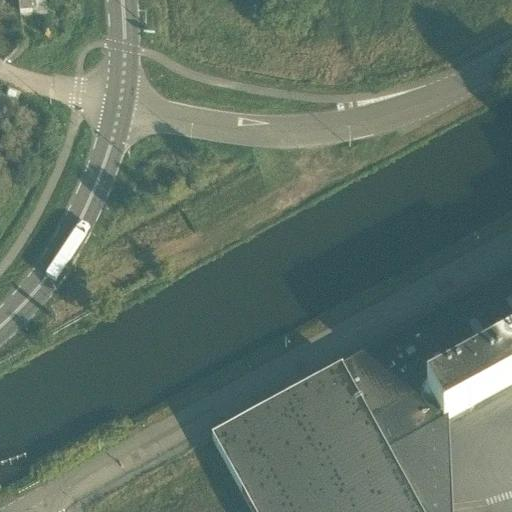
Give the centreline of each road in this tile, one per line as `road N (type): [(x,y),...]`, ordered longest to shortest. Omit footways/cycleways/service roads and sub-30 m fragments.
road 1 (unclassified): [(33,505),(511,242)]
road 2 (unclassified): [(120,108),(232,132),(325,132),(433,103),(511,62)]
road 3 (secondary): [(0,327),(34,293),(78,224),(120,108)]
